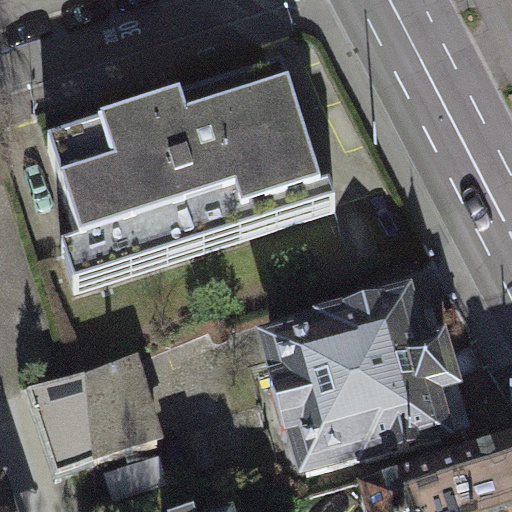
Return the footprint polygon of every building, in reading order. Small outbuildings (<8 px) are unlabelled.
[(281,80),(47,150),(83,271),(317,201),(281,80)] [(405,312),(270,349),(282,394),(270,397),(281,435),(292,432),(306,480),(438,443),(425,396),(448,390),(438,355),(419,361),(405,312)] [(156,450),(129,368),(85,382),(91,472),(156,450)] [(85,382),(25,401),(52,484),(91,472),(85,382)] [(511,511),(511,454),(357,504),(359,511),(511,511)]
